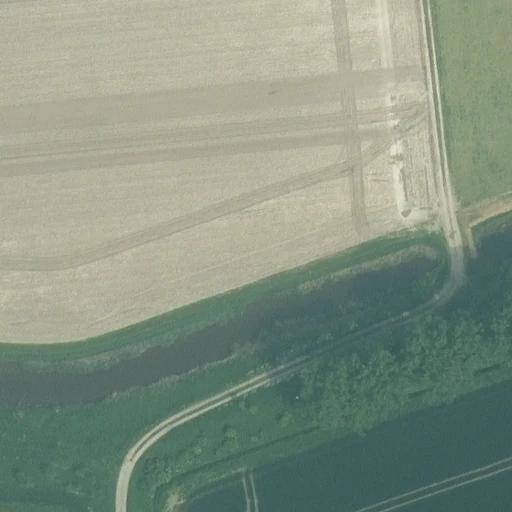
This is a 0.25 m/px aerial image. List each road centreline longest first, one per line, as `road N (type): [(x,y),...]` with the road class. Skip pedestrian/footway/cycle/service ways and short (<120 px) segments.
road 1 (track): [(448,227),(450,293),(160,427),(126,465)]
road 2 (track): [(448,227),(426,0)]
